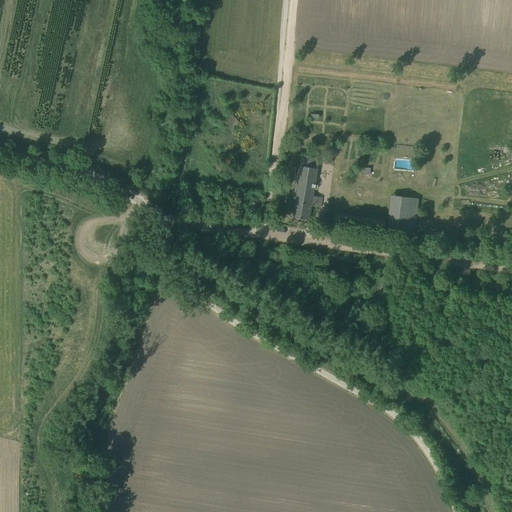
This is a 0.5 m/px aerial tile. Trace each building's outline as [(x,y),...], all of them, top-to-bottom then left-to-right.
[(223,124),(231,131),(239,122),(231,115),(223,124)] [(215,168),(224,175),(234,162),(225,155),(215,168)] [(317,169),(316,168),(318,159),(301,156),(299,166),(298,165),(290,217),(309,220),(311,206),(319,207),(321,197),(313,196),(317,169)] [(412,225),(414,208),(417,209),(418,200),(400,197),(399,206),(402,206),(401,214),(404,214),(403,225),(394,224),(393,233),(414,235),(415,226),(412,225)] [(332,225),(385,233),(387,220),(334,212),(332,225)]
